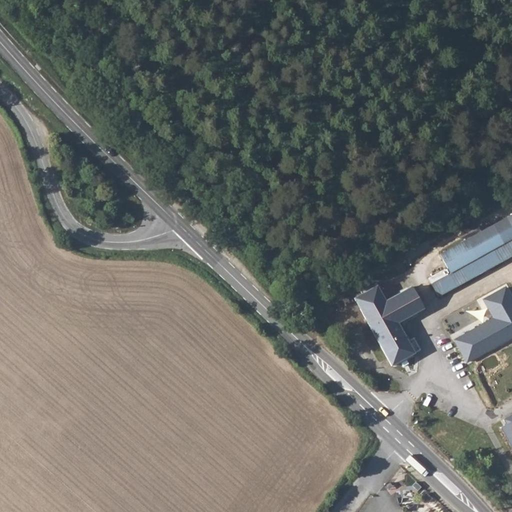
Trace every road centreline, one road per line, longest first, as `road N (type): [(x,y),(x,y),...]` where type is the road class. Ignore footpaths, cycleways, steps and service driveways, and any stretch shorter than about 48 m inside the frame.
road 1 (secondary): [(476,511),(180,225)]
road 2 (residential): [(0,88),(32,132),(71,227),(117,242),(180,225)]
road 3 (secondary): [(180,225),(0,42)]
